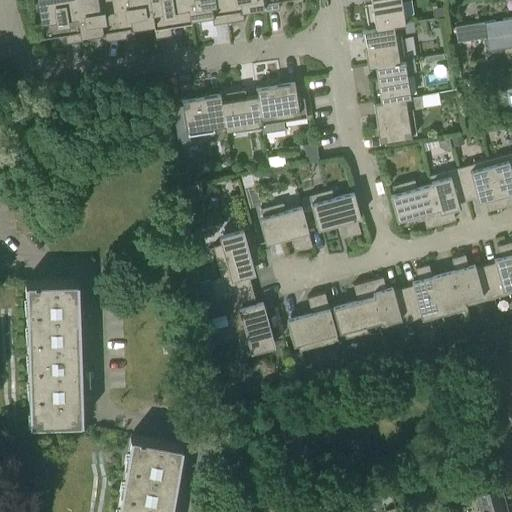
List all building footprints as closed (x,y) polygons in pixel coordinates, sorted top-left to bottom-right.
[(36,0),(42,37),(64,34),(66,42),(82,40),(81,36),(80,36),(74,0),(36,0)] [(74,0),(80,36),(81,36),(101,32),(103,41),(118,38),(112,0),(74,0)] [(112,0),(118,38),(133,36),(132,28),(153,24),(149,0),(112,0)] [(149,0),(153,24),(155,37),(171,34),(169,26),(191,23),(190,18),(186,0),(149,0)] [(186,0),(190,18),(211,15),(212,23),(227,21),(224,0),(186,0)] [(224,0),(227,21),(243,19),(242,10),(262,7),(263,7),(261,0),(224,0)] [(261,0),(263,7),(262,7),(263,11),(279,9),(277,0),(278,0),(261,0)] [(370,0),(371,1),(363,2),(367,28),(393,24),(393,25),(404,23),(400,0),(370,0)] [(511,18),(454,27),(456,41),(485,37),(485,38),(511,33),(511,18)] [(367,29),(361,29),(367,66),(374,65),(374,64),(404,60),(400,34),(394,35),(393,25),(393,24),(367,28),(367,29)] [(511,33),(485,38),(487,50),(511,46),(511,33)] [(376,75),(368,77),(372,102),(404,97),(404,98),(410,97),(406,72),(415,70),(413,58),(404,60),(374,64),(374,65),(376,75)] [(281,82),(255,86),(256,94),(261,123),(262,132),(284,129),(283,120),(297,118),(298,118),(306,116),(303,96),(295,97),(293,87),(282,89),(281,82)] [(244,88),(219,92),(224,124),(223,124),(224,129),(250,125),(249,120),(260,118),(260,124),(261,123),(256,94),(245,96),(244,88)] [(186,104),(174,106),(180,140),(188,139),(188,135),(213,131),(213,125),(223,124),(224,124),(219,92),(218,92),(219,100),(209,101),(208,94),(185,97),(186,104)] [(404,97),(372,102),(378,139),(415,133),(411,107),(406,108),(404,98),(404,97)] [(452,146),(462,144),(460,136),(450,139),(452,146)] [(444,149),(450,147),(447,137),(436,140),(438,146),(444,149)] [(315,141),(304,143),(306,159),(318,157),(315,141)] [(511,151),(486,159),(500,206),(511,203),(511,201),(508,188),(511,186),(511,151)] [(486,159),(458,167),(467,199),(483,195),(487,210),(500,206),(486,159)] [(192,183),(189,167),(179,169),(181,185),(192,183)] [(458,167),(428,175),(430,183),(431,183),(442,222),(455,219),(450,204),(467,199),(458,167)] [(413,179),(391,185),(400,217),(421,212),(425,227),(442,222),(431,183),(430,183),(416,187),(413,179)] [(309,197),(301,199),(305,211),(312,209),(317,227),(338,221),(342,236),(360,232),(349,192),(333,196),(331,188),(308,194),(309,197)] [(282,201),(260,208),(269,240),(290,235),(294,250),(311,245),(300,205),(284,210),(282,201)] [(224,242),(212,246),(226,295),(252,288),(246,268),(252,266),(242,229),(222,234),(224,242)] [(502,258),(484,263),(493,295),(511,290),(511,252),(509,240),(498,243),(502,258)] [(466,251),(453,255),(457,270),(454,271),(455,272),(464,303),(493,295),(484,263),(470,266),(466,251)] [(420,280),(402,285),(410,317),(439,310),(431,279),(432,279),(427,261),(416,264),(420,280)] [(430,261),(427,261),(432,279),(431,279),(439,310),(464,303),(455,272),(454,271),(434,276),(430,261)] [(384,273),(368,277),(379,316),(381,316),(383,324),(410,317),(402,285),(388,288),(384,273)] [(358,296),(337,301),(346,334),(368,328),(366,320),(379,316),(368,277),(354,281),(358,296)] [(75,279),(26,281),(27,310),(76,308),(75,279)] [(214,283),(195,287),(198,300),(217,295),(214,283)] [(227,300),(202,307),(204,320),(230,313),(239,345),(251,341),(254,350),(274,344),(263,307),(257,309),(252,288),(226,295),(227,300)] [(299,350),(289,353),(297,383),(314,378),(310,364),(305,366),(300,350),(337,339),(324,292),(306,297),(311,312),(290,317),(299,350)] [(76,308),(27,310),(28,338),(77,336),(76,308)] [(77,336),(28,338),(29,366),(78,364),(77,336)] [(78,364),(29,366),(30,394),(79,392),(78,364)] [(79,392),(30,394),(31,423),(80,421),(79,392)] [(132,435),(127,464),(176,472),(181,444),(132,435)] [(127,464),(122,491),(171,500),(176,472),(127,464)] [(507,511),(500,486),(475,492),(479,509),(477,509),(477,511),(507,511)] [(122,491),(118,511),(168,511),(171,500),(122,491)]
